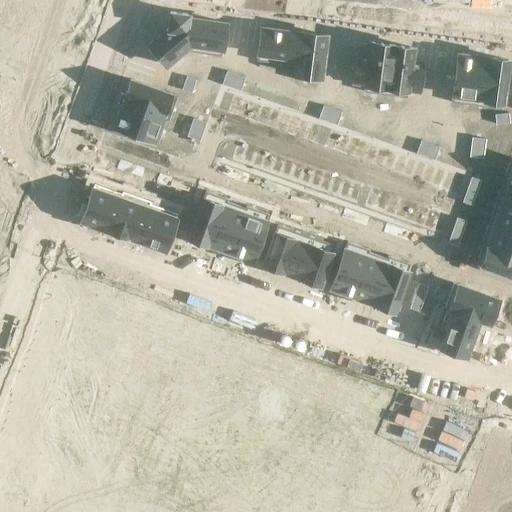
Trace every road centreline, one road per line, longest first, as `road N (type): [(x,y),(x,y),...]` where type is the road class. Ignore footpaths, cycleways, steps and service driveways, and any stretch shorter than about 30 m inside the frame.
road 1 (residential): [(101,59),(0,355)]
road 2 (residential): [(216,0),(511,29)]
